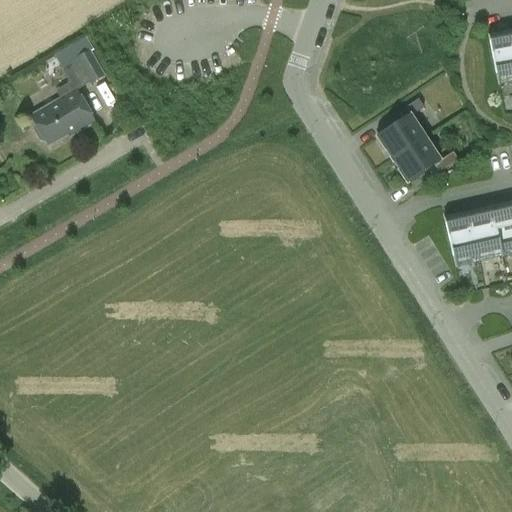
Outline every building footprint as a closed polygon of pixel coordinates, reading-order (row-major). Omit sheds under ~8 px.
[(505,35),(505,33),(487,37),(488,43),(497,87),(511,83),(511,33),(505,35)] [(105,77),(90,51),(75,60),(90,86),(105,77)] [(42,143),(45,141),(48,146),(76,129),(77,131),(94,122),(74,89),(29,115),(36,126),(32,128),(32,131),(39,142),(42,143)] [(378,139),(392,160),(423,139),(410,120),(416,116),(412,109),(395,122),(398,127),(378,139)] [(423,140),(393,161),(406,181),(427,168),(430,173),(443,164),(437,156),(431,160),(423,140)] [(511,204),(492,210),(502,256),(511,254),(511,204)] [(492,210),(469,215),(480,261),(502,256),(492,210)] [(459,217),(458,215),(446,218),(457,265),(480,261),(469,215),(459,217)]
